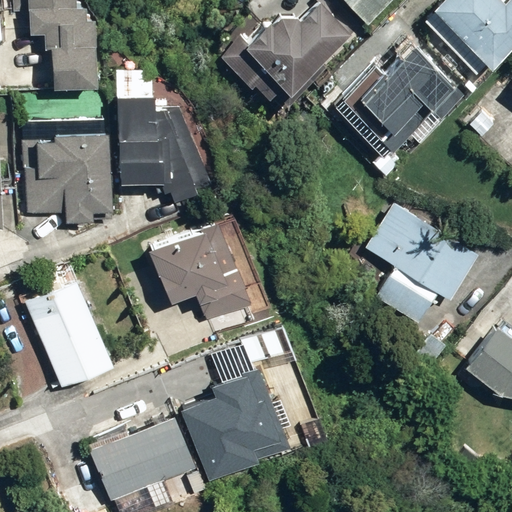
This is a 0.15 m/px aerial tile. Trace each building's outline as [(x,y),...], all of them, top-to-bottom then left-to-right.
[(11,91),(85,84),(79,14),(71,15),(70,3),(65,3),(64,0),(15,0),(17,11),(4,12),(11,91)] [(262,104),(379,0),(307,0),(285,20),(266,0),(260,0),(201,53),(232,88),(241,81),(262,104)] [(495,0),(429,0),(421,8),(479,68),(511,36),(511,0),(503,0),(499,4),(495,0)] [(379,69),(341,106),(391,156),(412,135),(419,141),(466,94),(417,46),(387,77),(379,69)] [(173,206),(217,189),(185,112),(158,113),(156,73),(121,75),(122,99),(115,100),(119,188),(165,186),(173,206)] [(511,74),(503,86),(511,93),(511,74)] [(105,135),(25,140),(29,216),(64,214),(65,224),(89,223),(89,213),(110,211),(105,135)] [(474,251),(385,198),(357,246),(387,264),(369,295),(412,321),(431,290),(446,299),(474,251)] [(205,218),(135,246),(157,301),(182,292),(186,302),(195,298),(203,317),(240,302),(205,218)] [(75,279),(23,302),(62,389),(114,367),(75,279)] [(452,365),(486,392),(511,397),(511,344),(486,324),(452,365)] [(218,399),(183,412),(209,481),(290,451),(259,370),(214,387),(218,399)] [(175,416),(91,450),(113,503),(196,469),(175,416)]
